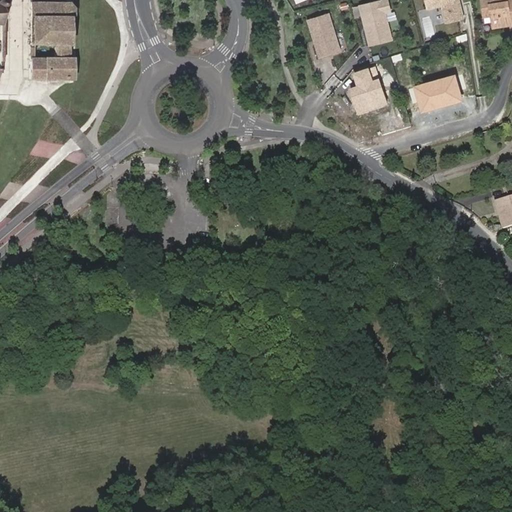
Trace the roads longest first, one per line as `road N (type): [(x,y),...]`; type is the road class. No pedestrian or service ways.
road 1 (primary): [(0,255),(159,130)]
road 2 (tertiary): [(355,157),(442,208),(511,271)]
road 3 (primary): [(147,110),(0,237)]
road 4 (residential): [(355,157),(487,117),(511,69)]
road 5 (tertiary): [(217,112),(310,135),(355,157)]
